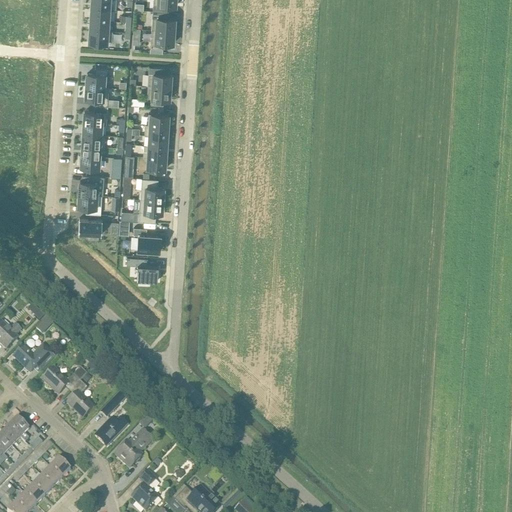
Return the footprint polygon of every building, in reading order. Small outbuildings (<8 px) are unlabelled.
[(17,0),(17,8),(35,9),(35,0),(17,0)] [(91,0),(91,8),(109,10),(109,0),(91,0)] [(17,8),(16,18),(34,19),(35,9),(17,8)] [(91,8),(90,20),(108,21),(109,10),(91,8)] [(151,29),(151,30),(174,31),(175,19),(168,18),(169,12),(152,11),(152,20),(151,29)] [(16,18),(15,28),(34,29),(34,19),(16,18)] [(90,20),(90,29),(107,30),(108,21),(90,20)] [(15,28),(15,39),(33,40),(34,29),(15,28)] [(90,29),(89,42),(111,44),(112,31),(107,30),(90,29)] [(150,48),(150,53),(162,53),(163,49),(163,43),(173,44),(174,31),(151,30),(150,48)] [(13,63),(12,73),(31,74),(31,64),(13,63)] [(148,79),(147,86),(170,87),(171,75),(164,74),(164,68),(149,67),(148,73),(148,79)] [(86,73),(86,85),(106,87),(108,68),(95,68),(95,74),(86,73)] [(12,73),(12,83),(30,85),(31,74),(12,73)] [(12,83),(11,94),(29,95),(30,85),(12,83)] [(86,85),(85,98),(95,99),(95,105),(107,106),(109,87),(106,87),(86,85)] [(147,86),(147,98),(151,98),(150,104),(163,105),(163,99),(169,99),(170,87),(147,86)] [(11,94),(10,104),(29,105),(29,100),(29,95),(11,94)] [(10,104),(9,114),(21,115),(21,116),(26,117),(26,116),(28,116),(29,105),(10,104)] [(84,111),(83,123),(101,124),(106,124),(107,112),(107,106),(95,105),(94,112),(84,111)] [(148,113),(147,124),(168,126),(168,115),(158,114),(148,113)] [(83,123),(83,134),(101,135),(101,124),(83,123)] [(145,124),(144,135),(167,137),(167,131),(168,126),(147,124),(145,124)] [(83,134),(82,146),(100,147),(105,147),(106,135),(101,135),(83,134)] [(144,145),(144,146),(155,147),(166,147),(167,142),(167,137),(144,135),(144,145)] [(82,146),(81,156),(99,157),(100,147),(82,146)] [(144,146),(143,157),(148,157),(157,158),(165,158),(166,147),(155,147),(144,146)] [(81,156),(81,166),(98,168),(99,157),(81,156)] [(148,157),(147,168),(156,169),(165,169),(165,158),(157,158),(148,157)] [(111,163),(110,177),(120,177),(121,164),(111,163)] [(80,181),(79,194),(96,195),(101,196),(103,196),(104,177),(82,175),(81,181),(80,181)] [(141,178),(140,199),(163,200),(163,187),(157,187),(158,179),(141,178)] [(79,194),(78,206),(87,207),(87,213),(100,213),(101,196),(96,195),(79,194)] [(121,211),(121,220),(129,221),(139,222),(155,223),(156,212),(162,213),(163,200),(140,199),(139,212),(134,212),(121,211)] [(79,218),(78,233),(79,233),(79,232),(89,233),(89,238),(98,238),(98,234),(100,234),(100,235),(101,235),(102,219),(101,219),(101,220),(80,219),(80,218),(79,218)] [(119,220),(118,234),(123,234),(128,235),(129,221),(121,220),(119,220)] [(134,227),(133,235),(138,235),(137,250),(159,251),(160,236),(146,235),(146,228),(134,227)] [(127,257),(126,264),(137,265),(136,279),(157,280),(158,266),(146,265),(147,258),(127,257)] [(39,312),(34,316),(39,321),(44,317),(39,312)] [(51,323),(45,318),(39,325),(45,330),(51,323)] [(1,323),(0,323),(0,342),(6,349),(5,349),(6,350),(13,343),(18,338),(15,336),(20,331),(15,326),(10,331),(1,323)] [(26,344),(27,349),(24,346),(20,350),(13,357),(30,373),(37,366),(46,357),(50,360),(54,356),(43,346),(37,352),(34,349),(35,348),(35,344),(32,341),(29,342),(26,344)] [(87,357),(87,358),(85,360),(89,364),(87,366),(91,370),(96,366),(87,357)] [(94,367),(90,372),(97,379),(102,374),(94,367)] [(80,368),(73,375),(67,381),(54,368),(42,380),(58,395),(66,388),(70,392),(87,374),(80,368)] [(87,374),(70,392),(74,396),(67,404),(83,419),(94,407),(81,395),(87,388),(81,382),(87,375),(87,374)] [(87,384),(91,379),(87,376),(83,381),(87,384)] [(118,406),(112,400),(101,412),(107,417),(118,406)] [(152,422),(147,416),(140,423),(146,428),(152,422)] [(17,418),(9,427),(20,438),(29,430),(17,418)] [(111,419),(102,429),(95,436),(104,445),(106,443),(108,445),(115,438),(127,425),(120,419),(115,423),(111,419)] [(0,436),(12,447),(20,438),(9,427),(0,436)] [(127,443),(122,448),(115,456),(129,469),(142,457),(139,454),(152,441),(142,431),(129,444),(127,443)] [(0,436),(0,435),(0,452),(3,456),(12,447),(0,436)] [(34,452),(43,443),(38,439),(30,447),(31,448),(30,448),(34,452)] [(34,452),(30,448),(22,457),(26,461),(34,452)] [(44,448),(37,455),(40,458),(47,451),(44,448)] [(32,467),(40,458),(37,455),(28,464),(32,467)] [(26,461),(22,457),(14,466),(18,469),(26,461)] [(50,468),(62,479),(70,470),(59,459),(50,468)] [(162,464),(157,459),(152,464),(156,469),(162,464)] [(28,464),(20,473),(23,476),(32,467),(28,464)] [(18,469),(14,466),(5,474),(9,478),(18,469)] [(62,479),(50,468),(41,477),(53,488),(62,479)] [(147,471),(146,473),(139,480),(144,485),(131,498),(145,511),(152,505),(159,498),(148,488),(156,480),(147,471)] [(178,471),(175,474),(176,478),(180,479),(184,476),(182,472),(178,471)] [(20,473),(14,479),(17,482),(23,476),(20,473)] [(5,474),(0,479),(0,485),(1,487),(9,478),(5,474)] [(33,485),(44,497),(53,488),(41,477),(33,485)] [(2,490),(6,494),(12,488),(8,484),(2,490)] [(44,497),(33,485),(24,494),(36,506),(44,497)] [(199,511),(214,511),(219,507),(200,489),(194,496),(186,488),(174,500),(186,511),(193,511),(197,509),(199,511)] [(29,511),(36,506),(24,494),(16,503),(24,511),(29,511)] [(253,511),(250,508),(243,501),(234,511),(235,511),(253,511)] [(24,511),(16,503),(7,511),(24,511)]
